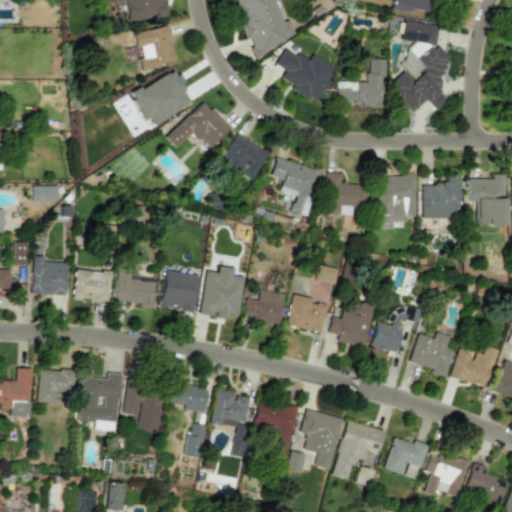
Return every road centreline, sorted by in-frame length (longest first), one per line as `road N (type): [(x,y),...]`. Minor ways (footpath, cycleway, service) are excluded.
road 1 (residential): [(0,333),(236,358),(382,394),(511,441)]
road 2 (residential): [(511,143),(344,144),(279,125),(221,73),(194,0)]
road 3 (residential): [(469,144),(471,68),(490,0)]
